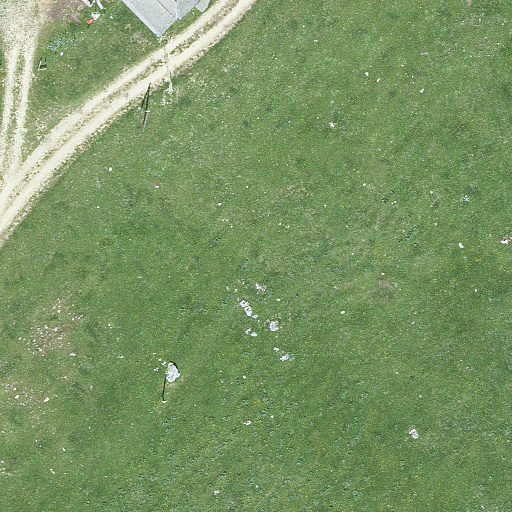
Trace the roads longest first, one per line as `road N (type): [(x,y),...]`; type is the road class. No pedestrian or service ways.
road 1 (track): [(234,0),(194,43),(142,76),(27,179),(0,220)]
road 2 (track): [(44,0),(31,22),(0,198)]
